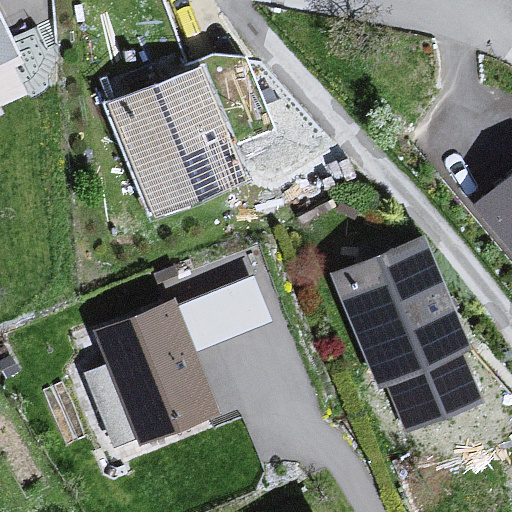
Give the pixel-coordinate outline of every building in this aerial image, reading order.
[(0,82),(20,73),(0,28),(0,82)] [(198,76),(108,112),(153,222),(243,186),(198,76)] [(511,181),(482,206),(511,241),(511,181)] [(416,246),(331,281),(375,388),(460,353),(416,246)] [(171,308),(98,334),(137,445),(211,419),(171,308)]
